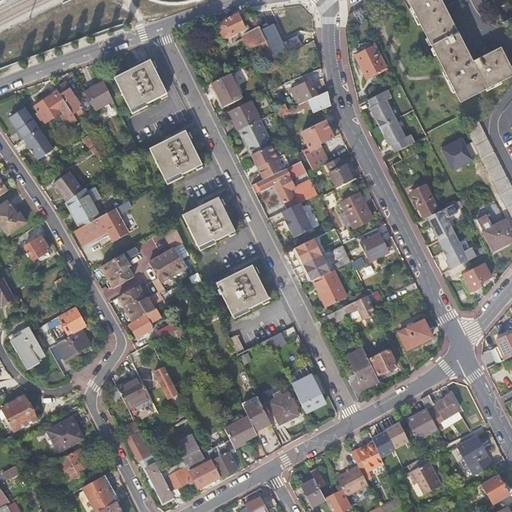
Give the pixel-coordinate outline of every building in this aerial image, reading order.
[(439,0),(407,0),(459,103),(481,92),(491,87),(511,76),(511,73),(501,50),(478,61),(472,64),(439,0)] [(353,11),(353,12),(360,25),(367,21),(360,8),(354,11),(353,11)] [(225,22),(217,25),(224,40),(245,30),(238,15),(225,21),(225,22)] [(302,45),(298,35),(284,42),(274,22),(262,28),(270,44),(268,44),(275,58),(302,45)] [(275,60),(259,26),(242,35),(249,49),(257,45),(267,64),(275,60)] [(373,45),(355,54),(367,77),(385,68),(373,45)] [(305,46),(289,55),(292,61),(308,54),(305,46)] [(292,81),(301,77),(307,75),(308,75),(301,59),(285,65),(292,81)] [(130,111),(130,110),(146,103),(166,93),(150,61),(114,79),(130,111)] [(270,66),(258,73),(261,77),(269,72),(269,71),(272,70),(270,66)] [(241,98),(229,74),(212,83),(211,83),(223,107),(241,98)] [(298,105),(317,96),(310,80),(290,89),(298,105)] [(104,82),(85,93),(95,111),(113,100),(104,82)] [(65,83),(56,89),(58,92),(68,107),(73,115),(82,108),(65,83)] [(387,90),(368,100),(371,107),(369,108),(379,127),(395,119),(386,100),(391,97),(387,90)] [(73,115),(68,107),(58,92),(35,107),(39,113),(37,114),(41,120),(43,119),(46,123),(61,113),(62,115),(59,117),(66,128),(77,121),(73,115)] [(298,105),(288,110),(278,114),(281,119),(298,111),(300,115),(303,114),(301,109),(304,109),(305,110),(311,108),(313,113),(331,106),(330,102),(329,98),(327,92),(325,93),(317,96),(298,105)] [(228,111),(238,131),(259,120),(250,101),(228,111)] [(146,103),(130,110),(132,114),(147,106),(146,103)] [(286,105),(276,109),(277,111),(278,114),(288,110),(286,105)] [(25,108),(10,118),(38,160),(54,150),(25,108)] [(395,119),(379,127),(389,147),(391,146),(394,153),(411,144),(414,143),(410,135),(404,138),(395,119)] [(247,148),(251,155),(268,146),(265,140),(268,138),(259,120),(238,131),(244,142),(247,148)] [(302,151),(312,171),(321,166),(329,162),(320,143),(334,136),(325,120),(301,133),(308,148),(302,151)] [(476,148),(511,218),(511,188),(478,121),(465,127),(476,148)] [(94,132),(88,136),(95,147),(101,143),(94,132)] [(185,132),(149,149),(165,181),(167,184),(182,177),(180,173),(201,163),(185,132)] [(95,147),(88,136),(83,139),(87,146),(90,150),(92,149),(95,147)] [(461,137),(441,148),(452,171),(473,160),(461,137)] [(251,155),(257,167),(277,157),(271,145),(268,146),(251,155)] [(101,156),(95,147),(92,149),(97,158),(101,156)] [(257,167),(263,180),(283,170),(277,157),(257,167)] [(329,173),(337,188),(352,181),(344,165),(341,166),(338,158),(329,162),(321,166),(325,175),(329,173)] [(263,180),(251,186),(257,198),(263,196),(263,195),(261,191),(274,185),(287,210),(300,203),(318,195),(310,180),(294,188),(288,175),(289,175),(288,174),(303,167),(300,161),(283,170),(263,180)] [(307,172),(294,179),(296,184),(310,178),(307,172)] [(0,196),(12,189),(2,175),(0,176),(0,175),(0,196)] [(63,205),(78,194),(64,176),(49,187),(52,190),(56,197),(63,205)] [(427,218),(439,211),(425,185),(410,193),(424,219),(427,218)] [(89,190),(93,200),(101,197),(96,186),(89,190)] [(99,218),(85,189),(78,194),(63,205),(62,206),(76,230),(99,218)] [(341,203),(346,214),(364,205),(359,194),(341,203)] [(198,247),(213,240),(234,230),(218,198),(182,215),(198,247)] [(13,209),(8,201),(0,206),(0,225),(7,236),(27,222),(16,207),(13,209)] [(132,207),(128,201),(117,208),(120,214),(132,207)] [(287,210),(281,212),(285,220),(285,221),(289,230),(290,230),(294,238),(312,229),(300,203),(287,210)] [(364,205),(346,214),(354,229),(372,220),(364,205)] [(453,205),(444,209),(449,217),(457,213),(453,205)] [(114,209),(99,218),(76,230),(75,231),(82,245),(109,230),(114,240),(127,233),(114,209)] [(449,217),(444,209),(439,211),(427,218),(431,226),(430,226),(431,228),(433,232),(434,233),(435,233),(439,241),(453,233),(446,218),(449,217)] [(493,252),(511,241),(511,232),(505,220),(482,232),(493,252)] [(174,226),(163,233),(172,249),(174,249),(183,244),(181,240),(174,226)] [(376,228),(365,234),(367,240),(360,243),(370,262),(388,253),(376,228)] [(450,270),(471,260),(466,252),(464,253),(454,233),(453,233),(439,241),(443,248),(442,249),(444,252),(447,258),(448,261),(446,262),(450,270)] [(49,251),(40,237),(24,247),(33,261),(49,251)] [(319,238),(297,249),(304,265),(327,254),(319,238)] [(213,240),(198,247),(200,251),(215,243),(213,240)] [(306,275),(309,283),(313,281),(334,271),(350,262),(343,246),(332,252),(335,258),(337,257),(339,262),(322,271),(322,269),(315,272),(315,271),(306,275)] [(117,258),(100,267),(101,269),(106,277),(107,280),(112,288),(112,289),(133,277),(127,267),(129,267),(127,264),(129,263),(128,260),(139,253),(136,248),(117,258)] [(174,249),(172,249),(149,263),(158,278),(152,282),(158,292),(145,299),(142,294),(138,286),(117,298),(118,300),(123,307),(126,313),(130,321),(131,323),(145,314),(165,303),(159,293),(165,290),(161,283),(162,282),(171,277),(175,275),(183,270),(185,269),(174,249)] [(471,260),(476,256),(472,249),(466,252),(471,260)] [(484,265),(462,276),(471,292),(481,287),(479,283),(490,278),(484,265)] [(232,316),(247,308),(259,302),(268,298),(252,266),(244,270),(216,284),(219,290),(217,291),(220,296),(221,295),(232,316)] [(359,281),(353,268),(344,273),(349,282),(350,282),(354,290),(358,288),(360,294),(355,296),(357,300),(367,296),(359,281)] [(347,297),(334,271),(313,281),(326,307),(347,297)] [(63,278),(54,283),(60,292),(61,291),(66,299),(73,295),(63,278)] [(3,280),(0,281),(0,306),(13,298),(3,280)] [(367,296),(357,300),(354,302),(343,308),(346,314),(346,315),(358,309),(363,320),(375,314),(374,311),(370,302),(367,296)] [(247,308),(232,316),(234,319),(249,312),(247,308)] [(346,314),(343,308),(331,313),(335,319),(346,314)] [(58,318),(68,337),(81,330),(85,328),(75,309),(58,318)] [(153,328),(145,314),(131,323),(128,324),(136,338),(153,328)] [(424,321),(399,333),(407,350),(432,338),(424,321)] [(7,337),(9,341),(29,330),(31,329),(29,325),(7,337)] [(151,334),(155,341),(172,333),(168,326),(151,334)] [(174,332),(179,340),(183,338),(179,329),(174,332)] [(29,330),(9,341),(25,368),(45,357),(29,330)] [(68,337),(48,349),(56,362),(62,358),(64,360),(90,346),(81,330),(68,337)] [(277,346),(286,341),(281,332),(272,337),(277,346)] [(500,362),(511,356),(511,333),(495,341),(498,347),(494,349),(500,362)] [(237,354),(244,351),(236,336),(229,339),(237,354)] [(350,384),(360,404),(367,401),(361,389),(376,382),(371,373),(374,372),(363,350),(348,357),(358,379),(350,384)] [(389,351),(371,359),(378,375),(396,366),(389,351)] [(178,395),(164,367),(155,372),(169,399),(178,395)] [(139,375),(117,387),(130,414),(153,402),(151,398),(144,385),(139,375)] [(311,376),(298,382),(299,382),(312,409),(324,403),(311,376)] [(299,382),(298,382),(292,385),(305,412),(312,409),(299,382)] [(288,392),(268,402),(279,425),(299,416),(288,392)] [(429,395),(422,399),(427,409),(435,424),(458,411),(450,395),(434,404),(429,395)] [(24,396),(2,408),(14,431),(36,419),(24,396)] [(241,404),(243,407),(248,417),(254,430),(270,423),(259,400),(257,396),(241,404)] [(418,440),(438,430),(435,424),(427,409),(407,420),(418,440)] [(174,444),(186,467),(194,483),(197,489),(221,477),(212,461),(212,460),(206,463),(201,453),(206,450),(187,415),(178,419),(185,432),(175,437),(177,442),(174,444)] [(248,417),(224,429),(234,448),(245,443),(244,440),(256,434),(254,430),(248,417)] [(70,419),(46,431),(57,453),(81,440),(70,419)] [(145,442),(134,421),(120,428),(125,438),(122,439),(138,470),(142,467),(147,476),(148,475),(162,502),(172,497),(168,488),(163,479),(153,458),(145,443),(145,442)] [(416,458),(402,430),(395,433),(403,448),(411,465),(413,463),(417,461),(416,458)] [(493,466),(476,437),(457,447),(474,476),(493,466)] [(351,454),(356,464),(358,467),(362,475),(383,464),(376,449),(373,443),(351,454)] [(376,449),(383,464),(389,476),(408,466),(399,449),(384,457),(380,447),(376,449)] [(57,460),(56,460),(70,485),(83,478),(80,474),(90,469),(79,449),(57,460)] [(212,461),(221,477),(237,469),(228,452),(212,461)] [(420,460),(417,461),(413,463),(416,470),(414,471),(419,481),(422,479),(429,492),(441,485),(437,477),(434,472),(429,463),(428,464),(424,457),(420,460)] [(18,473),(15,466),(3,472),(7,479),(18,473)] [(172,497),(177,506),(184,502),(177,489),(191,482),(192,485),(194,483),(186,467),(163,479),(168,488),(172,497)] [(358,467),(336,478),(342,491),(325,499),(331,511),(341,511),(351,507),(346,498),(368,487),(362,475),(358,467)] [(323,481),(317,469),(310,473),(314,480),(302,486),(312,506),(324,500),(317,484),(323,481)] [(497,475),(481,484),(492,503),(508,495),(497,475)] [(107,488),(101,477),(83,487),(96,511),(98,511),(116,503),(119,501),(119,500),(119,501),(118,500),(117,499),(116,498),(115,498),(114,497),(113,497),(112,497),(111,495),(112,494),(113,493),(113,492),(113,491),(113,490),(112,490),(112,489),(111,488),(110,488),(109,488),(108,488),(107,488)] [(373,510),(373,511),(386,511),(402,504),(399,497),(373,510)] [(266,511),(259,498),(244,506),(245,508),(239,511),(240,511),(266,511)] [(10,504),(9,502),(6,504),(10,511),(19,511),(15,502),(10,504)] [(121,511),(116,503),(98,511),(121,511)]
